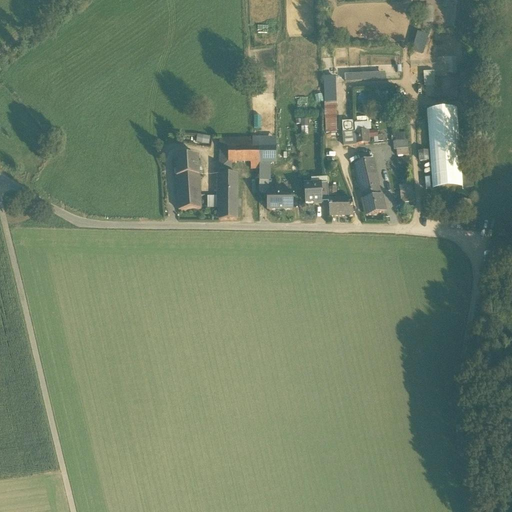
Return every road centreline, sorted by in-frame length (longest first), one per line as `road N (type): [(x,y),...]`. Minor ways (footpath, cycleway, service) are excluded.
road 1 (residential): [(0,176),(82,223),(470,228)]
road 2 (track): [(0,205),(71,511)]
road 3 (track): [(477,511),(455,394),(480,260),(470,228)]
